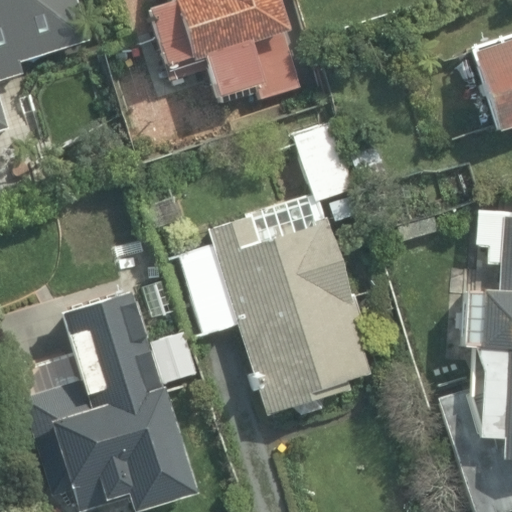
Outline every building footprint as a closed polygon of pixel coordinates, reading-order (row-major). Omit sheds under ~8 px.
[(0,0),(0,137),(17,132),(1,82),(95,51),(78,0),(0,0)] [(314,89),(284,0),(174,0),(178,12),(158,19),(180,85),(212,75),(226,117),(314,89)] [(511,42),(475,55),(506,148),(511,145),(511,42)] [(218,245),(177,257),(202,346),(241,335),(268,429),(381,396),(335,232),(368,222),(339,121),(290,134),(308,198),(213,225),(218,245)] [(141,185),(93,195),(106,256),(154,246),(141,185)] [(511,511),(511,217),(476,216),(474,256),(492,257),(491,273),(506,273),(504,302),(479,301),(474,394),(434,409),(473,511),(511,511)] [(46,391),(61,445),(80,511),(217,511),(182,389),(198,384),(183,336),(148,346),(136,305),(68,325),(84,380),(46,391)]
